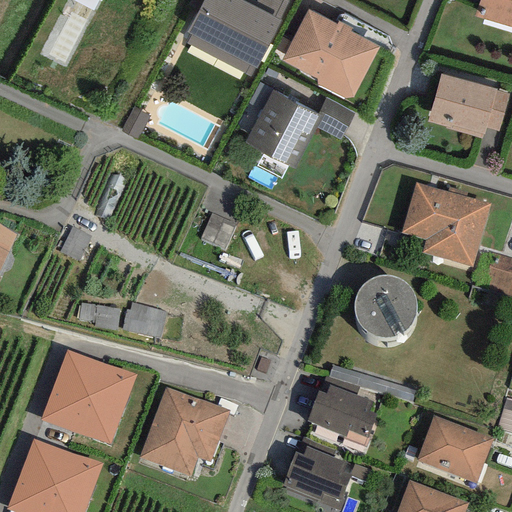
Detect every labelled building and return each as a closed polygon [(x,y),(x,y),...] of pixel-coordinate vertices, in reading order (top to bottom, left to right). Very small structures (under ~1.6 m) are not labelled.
[(190,36),(186,44),(253,78),(291,4),(284,0),(256,0),(256,2),(252,0),(190,0),(190,2),(199,7),(186,33),(190,36)] [(511,0),(479,0),(474,17),(511,28),(511,0)] [(335,24),(308,10),(280,61),(315,79),(316,85),(343,99),(352,98),(379,47),(349,31),(351,28),(337,22),(335,24)] [(495,89),(440,75),(427,122),(445,127),(445,128),(482,138),(485,128),(494,91),(495,89)] [(272,91),(244,143),(293,169),(315,127),(321,116),(316,114),(272,91)] [(511,109),(511,95),(494,91),(485,128),(506,133),(511,109)] [(325,98),(316,114),(321,116),(315,127),(340,140),(354,114),(325,98)] [(489,203),(414,183),(400,233),(425,240),(421,253),(472,267),(489,203)] [(0,270),(17,233),(0,224),(0,270)] [(511,261),(492,255),(483,286),(511,294),(511,261)] [(400,285),(391,281),(381,281),(372,283),(363,288),(357,296),(354,305),(354,315),(357,324),(362,332),(370,337),(380,340),(390,340),(399,336),(409,328),(412,321),(414,311),(412,301),(407,292),(400,285)] [(159,342),(168,315),(133,304),(124,330),(159,342)] [(136,374),(66,350),(41,420),(111,445),(136,374)] [(325,394),(318,391),(306,421),(345,437),(347,430),(366,438),(375,415),(368,412),(371,403),(328,385),(325,394)] [(229,411),(164,387),(138,458),(190,477),(197,458),(210,462),(229,411)] [(492,439),(433,416),(416,460),(475,483),(492,439)] [(84,511),(101,464),(32,439),(6,510),(12,511),(84,511)] [(345,462),(305,447),(302,455),(295,452),(281,488),(340,511),(345,496),(342,495),(350,476),(341,473),(345,462)] [(463,511),(467,504),(407,482),(395,511),(463,511)]
